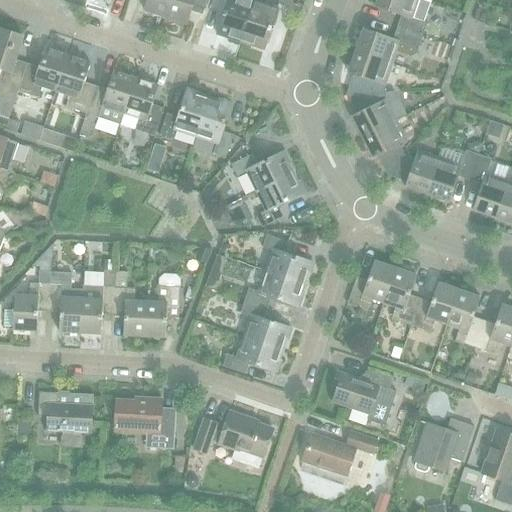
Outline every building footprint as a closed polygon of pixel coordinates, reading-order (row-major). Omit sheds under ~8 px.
[(147,0),(144,10),(165,17),(170,0),(147,0)] [(170,0),(165,17),(186,24),(192,5),(204,9),(206,0),(170,0)] [(227,0),(217,34),(240,42),(253,0),(227,0)] [(255,0),(253,0),(240,42),(263,49),(277,7),(255,0)] [(431,1),(429,0),(376,0),(375,6),(400,15),(396,27),(422,36),(426,23),(424,22),(431,1)] [(363,28),(355,50),(392,63),(395,52),(409,56),(416,53),(422,36),(396,27),(393,38),(363,28)] [(0,74),(0,124),(6,127),(17,91),(27,63),(15,59),(23,37),(0,29),(0,68),(2,69),(0,74)] [(27,63),(17,91),(38,98),(42,86),(55,91),(67,55),(44,48),(38,67),(27,63)] [(352,74),(346,94),(385,91),(384,85),(392,63),(355,50),(348,73),(352,74)] [(67,55),(55,91),(69,95),(65,106),(86,113),(95,86),(84,82),(90,63),(67,55)] [(95,86),(86,113),(79,134),(87,137),(91,123),(95,119),(96,117),(120,125),(124,113),(136,78),(113,70),(107,89),(95,86)] [(124,113),(120,125),(134,129),(154,136),(163,108),(152,104),(158,85),(136,78),(124,113)] [(175,130),(195,136),(209,95),(187,88),(178,117),(166,113),(159,136),(172,140),(175,130)] [(385,91),(346,94),(355,113),(351,116),(362,137),(396,119),(405,115),(393,91),(385,91)] [(209,95),(195,136),(216,143),(213,153),(225,157),(233,134),(221,131),(230,102),(209,95)] [(396,119),(362,137),(372,158),(377,155),(387,175),(404,154),(399,144),(407,140),(396,119)] [(504,127),(490,123),(485,136),(499,141),(504,127)] [(0,169),(15,174),(16,174),(13,173),(11,161),(17,142),(8,139),(0,136),(0,169)] [(404,154),(387,175),(406,181),(405,186),(427,194),(439,158),(417,150),(414,158),(404,154)] [(439,158),(427,194),(449,202),(458,176),(469,180),(478,154),(466,150),(460,165),(439,158)] [(246,171),(256,190),(294,171),(284,151),(258,164),(252,153),(231,164),(237,176),(246,171)] [(478,154),(469,180),(481,184),(472,210),(494,217),(507,181),(486,174),(491,158),(478,154)] [(15,174),(0,169),(0,185),(13,174),(15,175),(15,174)] [(294,171),(256,190),(266,210),(256,215),(262,226),(283,216),(278,205),(304,192),(294,171)] [(57,178),(42,173),(39,184),(53,189),(57,178)] [(511,182),(507,181),(494,217),(511,223),(511,182)] [(48,209),(32,203),(28,213),(44,219),(48,209)] [(272,250),(265,271),(306,284),(313,263),(285,253),(289,242),(266,234),(262,247),(272,250)] [(227,261),(216,257),(205,289),(215,293),(227,261)] [(371,298),(383,302),(395,268),(374,260),(367,280),(356,276),(347,303),(367,310),(371,298)] [(395,268),(383,302),(395,306),(391,319),(411,325),(420,298),(409,294),(416,275),(395,268)] [(82,289),(80,333),(101,334),(102,314),(113,315),(114,287),(115,271),(104,270),(103,286),(82,285),(82,289)] [(4,325),(13,325),(13,329),(36,330),(37,311),(49,311),(51,272),(39,271),(38,283),(29,282),(29,295),(14,294),(14,308),(5,308),(4,325)] [(135,288),(125,287),(126,271),(115,271),(113,315),(124,315),(123,335),(144,336),(146,301),(134,301),(135,288)] [(248,288),(244,300),(267,308),(271,297),(299,306),(306,284),(265,271),(258,291),(248,288)] [(80,333),(82,289),(71,288),(71,273),(51,272),(49,311),(60,312),(59,332),(80,333)] [(146,301),(144,336),(165,337),(166,318),(178,318),(180,286),(179,286),(180,279),(176,274),(164,274),(159,278),(159,285),(158,285),(157,302),(146,301)] [(420,298),(411,325),(431,332),(435,320),(447,324),(459,289),(437,282),(431,302),(420,298)] [(459,289),(447,324),(459,328),(455,340),(474,347),(484,320),(473,316),(480,297),(459,289)] [(250,316),(243,336),(284,350),(291,328),(263,319),(267,308),(244,300),(240,312),(250,316)] [(484,320),(474,347),(494,354),(498,342),(510,346),(511,341),(511,307),(501,304),(494,324),(484,320)] [(284,350),(243,336),(237,357),(226,353),(222,366),(245,374),(249,362),(277,372),(284,350)] [(331,401),(369,414),(367,420),(384,425),(391,404),(396,391),(389,389),(393,377),(368,369),(364,380),(337,371),(332,385),(336,386),(331,401)] [(39,391),(37,415),(47,415),(46,430),(62,430),(61,446),(81,447),(82,431),(91,432),(91,424),(92,406),(93,394),(69,393),(69,396),(58,395),(58,392),(39,391)] [(173,449),(175,412),(160,411),(161,398),(146,397),(145,401),(117,399),(115,431),(146,433),(145,447),(173,449)] [(211,441),(235,449),(231,459),(259,469),(272,428),(249,420),(250,418),(229,411),(222,432),(214,430),(217,423),(204,418),(193,449),(206,453),(211,441)] [(427,422),(413,460),(416,461),(414,467),(416,469),(424,472),(427,471),(429,465),(445,471),(449,457),(461,462),(474,426),(460,421),(457,433),(427,422)] [(511,434),(496,429),(481,473),(501,480),(494,500),(511,505),(511,434)] [(373,453),(377,441),(351,432),(346,445),(311,434),(302,461),(346,475),(356,447),(373,453)]
